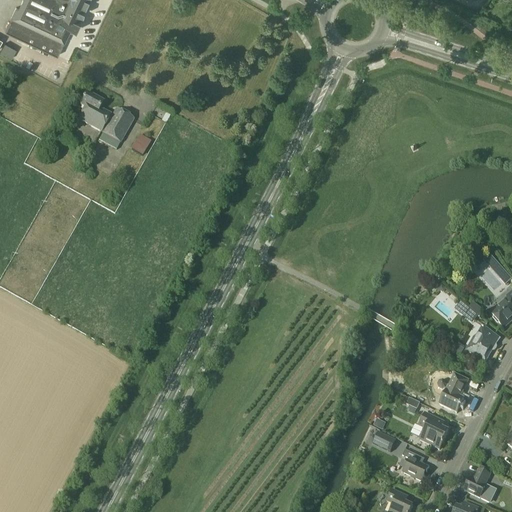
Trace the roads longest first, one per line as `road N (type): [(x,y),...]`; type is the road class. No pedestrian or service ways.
road 1 (secondary): [(107,511),(287,170)]
road 2 (residential): [(430,511),(511,348)]
road 3 (tertiary): [(378,42),(511,78)]
road 4 (secondary): [(334,44),(287,170)]
road 5 (tertiary): [(511,65),(385,21)]
road 6 (secondary): [(287,170),(349,52)]
